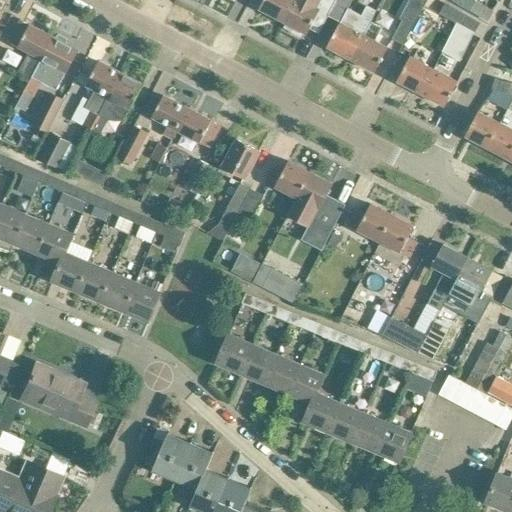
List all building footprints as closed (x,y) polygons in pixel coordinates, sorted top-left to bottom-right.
[(283,22),(294,0),(263,0),(259,9),(283,22)] [(336,0),(294,0),(283,22),(307,34),(320,9),(317,8),(321,0),(328,0),(335,3),(336,0)] [(403,45),(426,0),(409,0),(399,19),(402,20),(392,39),(403,45)] [(474,0),(469,0),(465,8),(488,21),(494,11),(474,0)] [(457,24),(463,14),(445,4),(439,14),(456,24),(457,24)] [(351,60),(371,22),(376,11),(367,6),(362,16),(347,8),(327,47),(351,60)] [(442,52),(443,52),(460,62),(475,34),(481,38),(487,27),(475,21),(463,14),(457,24),(456,24),(442,52)] [(8,43),(41,60),(53,37),(20,20),(8,43)] [(371,22),(351,60),(375,72),(388,47),(375,41),(382,28),(371,22)] [(53,37),(41,60),(24,92),(33,97),(41,81),(56,90),(77,50),(64,43),(66,39),(59,35),(57,40),(53,37)] [(421,94),(434,69),(410,57),(397,82),(421,94)] [(83,98),(72,119),(82,125),(91,129),(107,98),(121,73),(99,62),(89,79),(85,87),(95,91),(89,101),(83,98)] [(434,69),(421,94),(445,107),(458,82),(434,69)] [(91,129),(90,130),(91,130),(100,134),(108,120),(123,121),(129,110),(133,102),(142,85),(121,73),(107,98),(91,129)] [(511,100),(511,83),(495,79),(492,90),(493,90),(488,99),(507,110),(511,100)] [(49,93),(34,124),(49,132),(64,101),(49,93)] [(181,133),(192,111),(163,96),(152,118),(167,126),(163,134),(172,139),(176,130),(181,133)] [(192,111),(181,133),(209,148),(221,126),(192,111)] [(487,147),(500,123),(478,112),(465,136),(487,147)] [(509,158),(511,152),(511,129),(500,123),(487,147),(509,158)] [(131,165),(149,133),(135,126),(118,158),(131,165)] [(57,169),(71,142),(52,133),(39,159),(57,169)] [(237,139),(227,157),(222,168),(245,180),(260,151),(237,139)] [(159,143),(152,157),(160,161),(167,147),(159,143)] [(0,164),(16,171),(19,163),(0,154),(0,164)] [(199,161),(185,188),(196,194),(210,166),(199,161)] [(296,198),(310,172),(289,161),(283,172),(274,167),(266,182),(296,198)] [(108,172),(85,162),(79,174),(102,185),(108,172)] [(39,181),(43,173),(19,163),(16,171),(39,181)] [(324,198),(326,194),(332,184),(310,172),(296,198),(288,215),(309,225),(301,240),(321,250),(343,208),(324,198)] [(63,191),(66,183),(43,173),(39,181),(63,191)] [(86,202),(90,193),(66,183),(63,191),(86,202)] [(228,233),(251,190),(240,184),(216,230),(213,236),(223,242),(228,233)] [(251,190),(228,233),(236,237),(246,218),(251,221),(264,196),(251,190)] [(110,212),(113,203),(90,193),(86,202),(110,212)] [(165,210),(182,218),(187,206),(171,198),(165,210)] [(134,222),(137,213),(113,203),(110,212),(134,222)] [(0,237),(13,243),(26,214),(2,204),(0,208),(0,237)] [(379,241),(392,215),(371,204),(365,215),(356,210),(349,225),(379,241)] [(157,232),(161,224),(137,213),(134,222),(157,232)] [(37,253),(49,224),(26,214),(13,243),(37,253)] [(189,223),(192,217),(186,214),(183,220),(189,223)] [(392,215),(379,241),(381,242),(375,252),(400,265),(406,255),(409,257),(417,242),(408,237),(414,227),(392,215)] [(195,226),(198,221),(192,217),(189,223),(195,226)] [(201,230),(204,224),(198,221),(195,226),(201,230)] [(73,234),(49,224),(37,253),(60,263),(61,263),(66,252),(73,234)] [(161,224),(157,232),(182,242),(185,234),(161,224)] [(207,233),(210,227),(204,224),(201,230),(207,233)] [(213,236),(216,230),(210,227),(207,233),(213,236)] [(132,253),(149,258),(154,238),(137,234),(132,253)] [(333,234),(328,245),(335,249),(341,238),(333,234)] [(451,289),(457,278),(468,257),(467,258),(444,245),(444,244),(443,244),(441,248),(432,265),(444,272),(427,304),(441,311),(448,298),(447,298),(451,289)] [(76,291),(89,262),(66,252),(61,263),(60,263),(53,281),(76,291)] [(304,296),(315,275),(276,253),(265,274),(304,296)] [(480,296),(490,301),(503,276),(493,271),(493,270),(492,270),(492,271),(468,258),(468,257),(457,278),(482,292),(480,296)] [(399,278),(410,284),(420,267),(409,261),(399,278)] [(100,301),(112,272),(89,262),(76,291),(100,301)] [(124,311),(136,282),(112,272),(100,301),(124,311)] [(504,301),(511,305),(511,280),(503,276),(490,301),(501,307),(504,301)] [(136,282),(124,311),(148,321),(160,292),(136,282)] [(266,312),(270,304),(246,294),(243,303),(266,312)] [(290,322),(293,314),(270,304),(266,312),(290,322)] [(314,332),(317,323),(293,314),(290,322),(314,332)] [(382,335),(418,353),(427,336),(392,317),(382,335)] [(337,342),(341,333),(317,323),(314,332),(337,342)] [(0,338),(2,334),(0,333),(0,383),(10,361),(0,356),(0,338)] [(361,352),(365,343),(341,333),(337,342),(361,352)] [(486,394),(511,344),(511,339),(500,333),(492,346),(487,343),(465,383),(468,385),(478,390),(486,394)] [(241,373),(253,344),(229,334),(217,363),(241,373)] [(425,339),(418,353),(433,359),(440,346),(425,339)] [(385,362),(389,353),(365,343),(361,352),(385,362)] [(264,383),(276,354),(253,344),(241,373),(264,383)] [(409,372),(413,363),(389,353),(385,362),(409,372)] [(288,393),(300,364),(276,354),(264,383),(288,393)] [(30,373),(28,378),(20,398),(66,417),(84,425),(94,402),(78,395),(83,383),(74,379),(72,383),(54,375),(55,371),(36,363),(31,374),(30,373)] [(413,363),(409,372),(433,382),(436,373),(413,363)] [(312,403),(316,392),(324,374),(300,364),(288,393),(312,403)] [(449,399),(459,380),(449,375),(439,394),(449,399)] [(511,385),(498,378),(489,394),(511,406),(511,385)] [(468,385),(465,383),(459,380),(449,399),(458,404),(468,385)] [(468,409),(478,390),(468,385),(458,404),(468,409)] [(488,395),(486,394),(478,390),(468,409),(478,414),(488,395)] [(328,431),(340,402),(316,392),(312,403),(304,421),(328,431)] [(487,419),(497,400),(488,395),(478,414),(487,419)] [(497,424),(507,405),(497,400),(487,419),(497,424)] [(352,441),(364,412),(340,402),(328,431),(352,441)] [(507,429),(511,418),(511,407),(507,405),(497,424),(507,429)] [(375,451),(388,422),(364,412),(352,441),(375,451)] [(388,422),(375,451),(399,461),(412,432),(388,422)] [(174,480),(188,448),(182,445),(184,441),(169,435),(169,433),(168,433),(152,471),(174,480)] [(206,470),(214,452),(213,452),(211,457),(204,454),(206,450),(191,444),(192,443),(191,442),(188,448),(174,480),(197,490),(206,470)] [(47,511),(62,477),(44,469),(27,462),(19,480),(0,471),(0,508),(8,511),(47,511)] [(222,477),(206,470),(197,490),(190,506),(203,511),(213,511),(226,483),(220,480),(222,477)] [(510,511),(511,508),(511,478),(498,473),(486,502),(510,511)] [(240,511),(244,504),(244,505),(252,488),(251,487),(249,493),(242,490),(244,486),(229,480),(229,478),(228,478),(226,483),(213,511),(240,511)]
